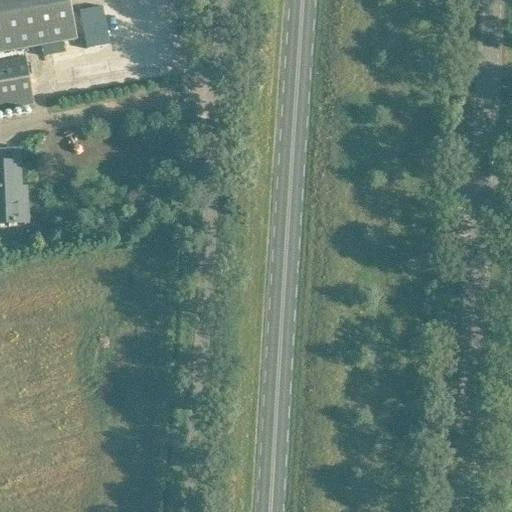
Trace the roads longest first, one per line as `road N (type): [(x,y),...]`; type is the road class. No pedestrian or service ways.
road 1 (unclassified): [(184,511),(218,0)]
road 2 (primary): [(266,511),(298,0)]
road 3 (unclassified): [(458,511),(486,0)]
